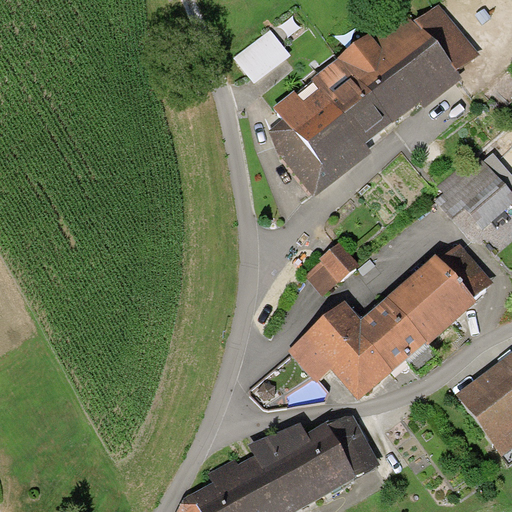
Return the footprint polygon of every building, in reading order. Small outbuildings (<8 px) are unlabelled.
[(439,4),(415,23),(457,71),(478,54),(439,4)] [(463,80),(457,71),(415,23),(400,5),(380,21),(385,28),(372,37),(371,35),(338,60),(297,94),(295,91),(274,108),(277,112),(267,120),(272,130),(270,133),(279,154),(312,201),(375,152),(369,145),(420,107),(424,111),(463,80)] [(272,30),(235,59),(255,86),(293,57),(272,30)] [(511,199),(475,156),(438,187),(445,195),(437,202),(454,223),(467,211),(483,229),(511,204),(511,199)] [(324,264),(306,278),(321,298),(360,266),(341,243),(321,260),(324,264)] [(460,247),(442,263),(474,299),(492,283),(460,247)] [(438,257),(389,299),(428,346),(478,304),(474,299),(442,263),(438,257)] [(331,373),(359,406),(428,346),(389,299),(372,313),(361,322),(345,304),(290,350),(318,384),(331,373)] [(511,355),(457,397),(502,459),(511,451),(511,355)] [(330,427),(357,479),(380,466),(353,415),(330,427)] [(179,511),(299,511),(358,481),(357,479),(330,427),(329,424),(306,435),(301,425),(249,446),(255,457),(240,465),(236,459),(206,476),(211,485),(186,499),(179,511)]
